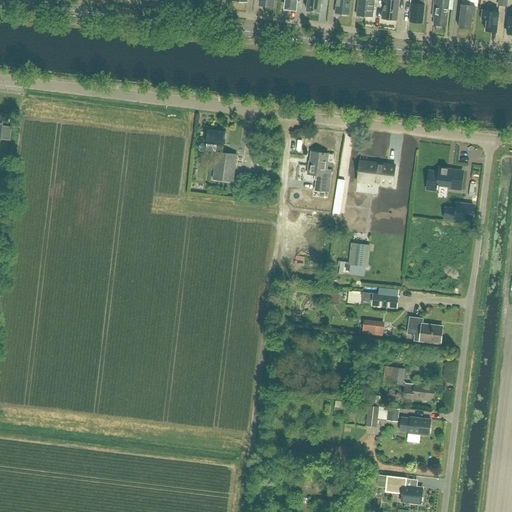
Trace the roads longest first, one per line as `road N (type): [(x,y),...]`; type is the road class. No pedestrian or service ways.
road 1 (tertiary): [(511,63),(0,1)]
road 2 (unclassified): [(491,138),(0,78)]
road 3 (unclassified): [(444,511),(491,138)]
road 4 (unknown): [(282,112),(243,455)]
